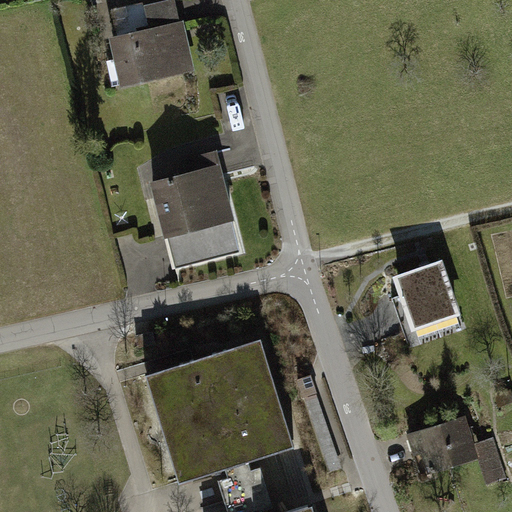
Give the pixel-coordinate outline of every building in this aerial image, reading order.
[(189,22),(118,39),(130,87),(200,70),(189,22)] [(190,176),(164,183),(179,238),(244,221),(225,152),(187,162),(190,176)] [(450,257),(403,272),(420,328),(467,313),(450,257)] [(265,331),(149,366),(182,475),(298,439),(265,331)] [(467,417),(412,436),(426,476),(479,458),(487,483),(506,477),(493,438),(476,444),(467,417)]
